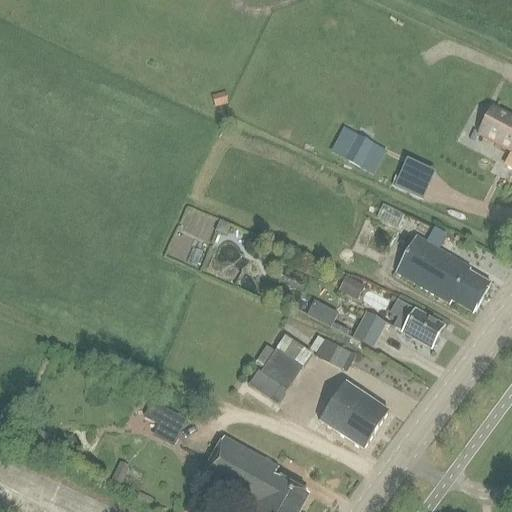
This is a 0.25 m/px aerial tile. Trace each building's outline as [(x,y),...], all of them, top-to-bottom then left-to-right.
[(225,94),(211,98),(214,109),(228,105),(225,94)] [(511,120),(495,112),(482,135),(511,150),(511,156),(506,169),(511,171),(511,120)] [(373,149),(354,139),(342,161),(361,171),(373,149)] [(434,231),(426,245),(437,252),(445,238),(434,231)] [(473,316),(491,287),(469,274),(471,271),(437,252),(426,245),(416,239),(396,276),(450,307),(452,304),(473,316)] [(360,302),(366,290),(347,280),(341,292),(360,302)] [(310,300),(304,318),(329,327),(335,309),(310,300)] [(431,352),(444,329),(415,313),(398,304),(391,316),(399,320),(393,330),(402,335),(402,336),(431,352)] [(366,315),(352,339),(372,350),(385,326),(366,315)] [(278,408),(311,357),(285,340),(261,375),(258,374),(249,388),(278,408)] [(324,342),(315,359),(347,375),(355,358),(324,342)] [(363,453),(388,415),(345,386),(319,425),(363,453)] [(300,511),(309,498),(274,478),(278,470),(224,439),(199,483),(251,511),(300,511)]
